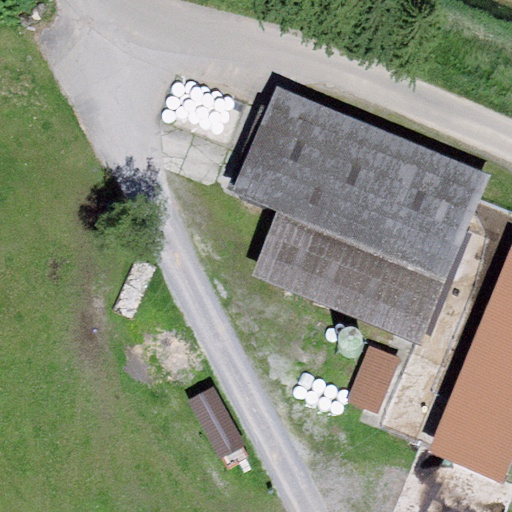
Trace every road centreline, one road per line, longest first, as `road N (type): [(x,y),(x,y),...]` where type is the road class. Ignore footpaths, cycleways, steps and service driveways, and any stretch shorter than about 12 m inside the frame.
road 1 (track): [(95,14),(157,234),(309,511)]
road 2 (unclassified): [(511,145),(326,65),(95,14),(83,0)]
